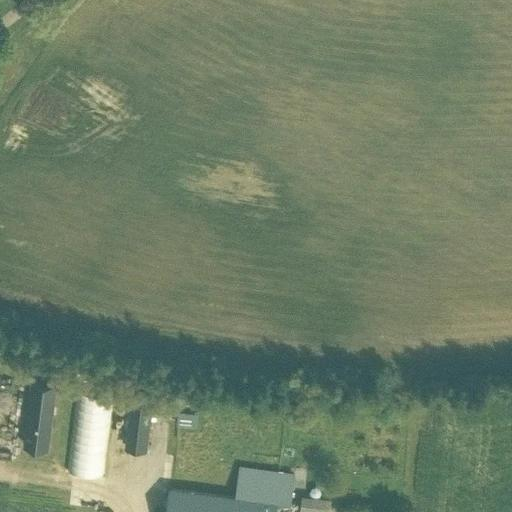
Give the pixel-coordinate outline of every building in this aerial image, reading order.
[(170,375),(153,384),(166,408),(183,398),(170,375)] [(48,449),(56,384),(30,381),(22,446),(48,449)] [(147,450),(153,395),(131,393),(124,447),(147,450)] [(290,505),(295,473),(239,465),(235,496),(170,487),(166,511),(276,511),(277,503),(290,505)] [(328,511),(330,498),(302,495),(299,511),(328,511)]
